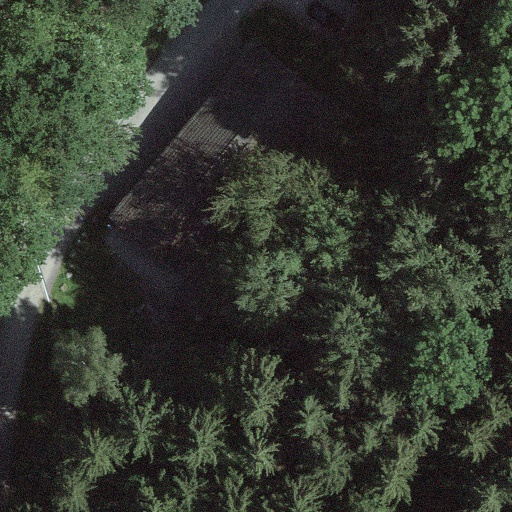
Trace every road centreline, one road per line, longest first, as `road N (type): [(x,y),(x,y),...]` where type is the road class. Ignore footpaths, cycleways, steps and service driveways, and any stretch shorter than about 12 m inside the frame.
road 1 (track): [(236,0),(0,280)]
road 2 (track): [(5,511),(2,393),(52,214)]
